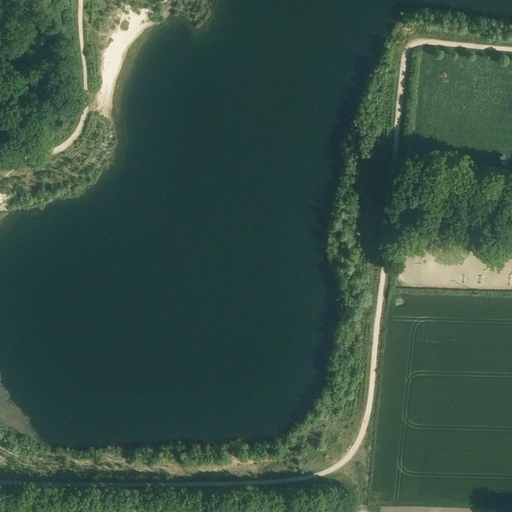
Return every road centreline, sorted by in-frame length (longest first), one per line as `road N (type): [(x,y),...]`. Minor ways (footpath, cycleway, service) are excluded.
road 1 (unknown): [(0,481),(218,487),(336,472),(356,454),(362,435),(377,215),(400,48),(418,34),(511,43)]
road 2 (unknown): [(86,0),(89,88),(81,132),(34,169),(0,174)]
